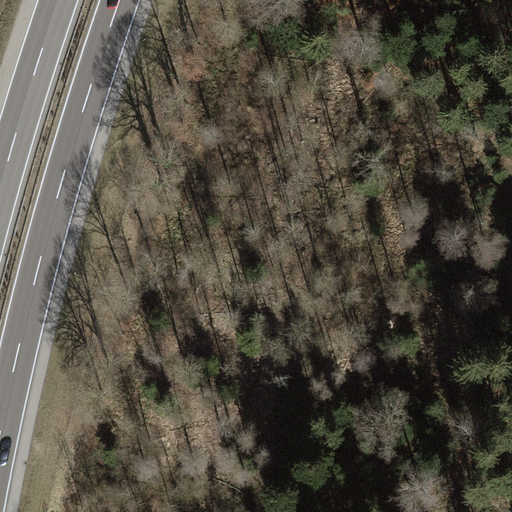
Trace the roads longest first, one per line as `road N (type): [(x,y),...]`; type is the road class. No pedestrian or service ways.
road 1 (motorway): [(0,440),(40,262),(121,0)]
road 2 (motorway): [(59,0),(0,192)]
